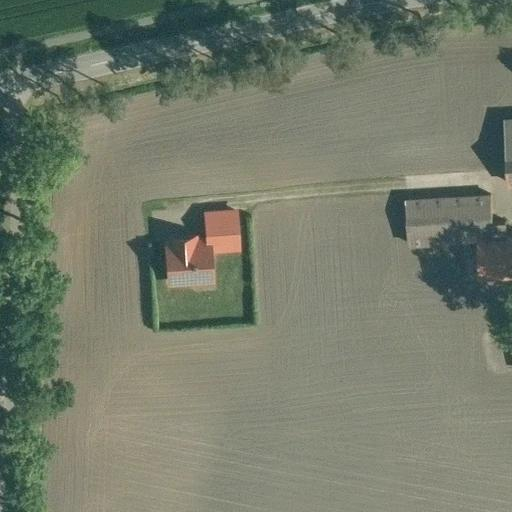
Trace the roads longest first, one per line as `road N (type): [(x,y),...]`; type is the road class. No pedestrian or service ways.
road 1 (unclassified): [(3,511),(15,82)]
road 2 (secondary): [(381,0),(15,82)]
